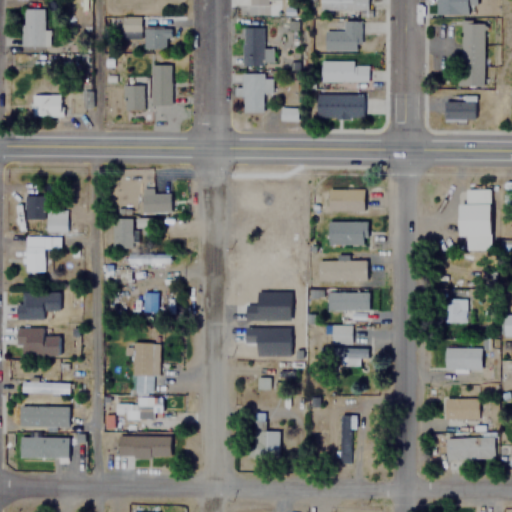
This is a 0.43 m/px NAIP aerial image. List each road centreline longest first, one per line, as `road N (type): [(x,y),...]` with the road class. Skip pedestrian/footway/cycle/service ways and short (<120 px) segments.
road 1 (residential): [(220,511),(215,0)]
road 2 (residential): [(511,494),(0,491)]
road 3 (tertiary): [(511,147),(0,146)]
road 4 (residential): [(404,511),(405,147)]
road 5 (tertiary): [(405,147),(405,0)]
